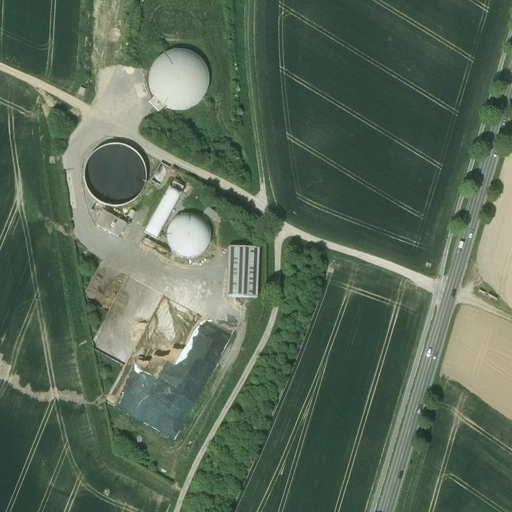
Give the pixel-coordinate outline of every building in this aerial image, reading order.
[(155,95),(161,102),(168,108),(177,111),(187,110),(196,107),(203,102),(208,94),(211,84),(210,74),(206,65),(199,58),(190,54),(180,52),(170,54),(162,60),(156,67),(153,76),(152,86),(155,95)] [(144,187),(146,175),(143,163),(136,153),(126,147),(114,144),(102,147),(92,154),(86,164),(83,176),(86,188),(93,198),(103,205),(115,207),(127,204),(137,198),(144,187)] [(160,163),(150,181),(160,186),(169,168),(160,163)] [(169,186),(143,233),(156,240),(182,194),(180,193),(183,188),(173,182),(170,187),(169,186)] [(125,224),(103,211),(95,224),(118,237),(125,224)] [(208,245),(210,236),(208,228),(203,221),(196,216),(187,215),(179,216),(172,221),(167,228),(166,237),(167,245),(172,252),(179,257),(188,259),(196,257),(203,252),(208,245)] [(258,248),(228,247),(226,297),(256,298),(258,248)]
